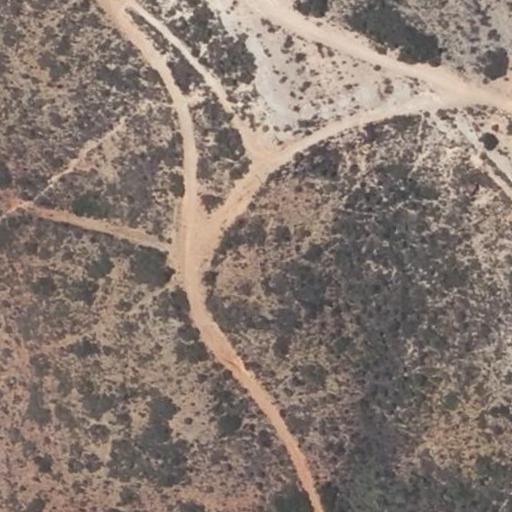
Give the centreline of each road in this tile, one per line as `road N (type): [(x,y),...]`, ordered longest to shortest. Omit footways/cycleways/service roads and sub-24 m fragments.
road 1 (track): [(111,0),(161,74),(184,128),(188,282),(199,324),(221,365),(285,441),(317,511)]
road 2 (track): [(264,0),(511,109)]
